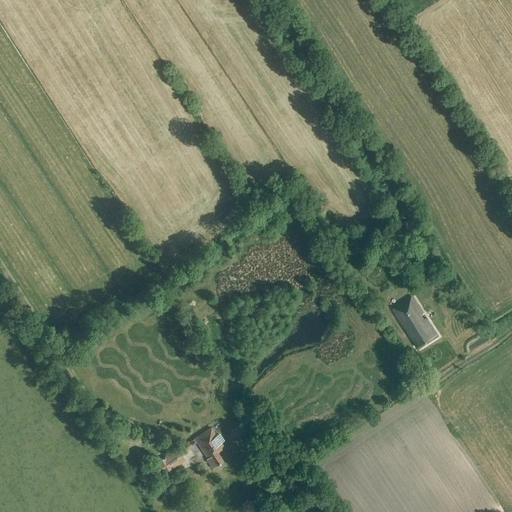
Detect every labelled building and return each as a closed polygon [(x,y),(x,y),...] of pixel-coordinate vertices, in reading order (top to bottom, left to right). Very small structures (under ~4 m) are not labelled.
[(402,225),(408,240),(422,235),(417,219),(402,225)] [(417,347),(436,335),(426,318),(424,320),(420,315),(422,313),(411,296),(392,308),(396,315),(414,342),(417,347)] [(480,335),(475,338),(480,348),(485,346),(480,335)] [(223,422),(227,428),(225,430),(230,438),(240,431),(231,417),(223,422)] [(220,434),(216,436),(211,428),(194,439),(208,458),(206,459),(212,468),(223,461),(217,452),(224,448),(221,443),(225,441),(220,434)] [(163,459),(157,464),(163,473),(170,468),(171,470),(185,460),(181,454),(191,447),(187,441),(177,448),(163,458),(163,459)] [(285,473),(278,478),(282,484),(281,485),(284,490),(286,489),(292,498),(301,492),(295,483),(293,485),(285,473)]
